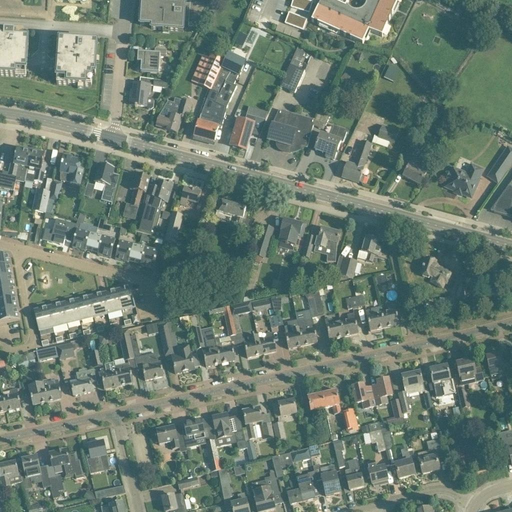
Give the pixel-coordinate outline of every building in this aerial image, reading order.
[(141,0),(140,26),(151,27),(151,30),(163,31),(163,28),(169,28),(169,31),(183,32),(184,23),(188,23),(188,28),(196,29),(209,4),(208,4),(207,6),(190,5),(191,3),(190,3),(190,5),(185,5),(185,0),(141,0)] [(325,0),(324,3),(321,2),(312,23),(320,26),(320,24),(338,32),(337,34),(363,45),(364,41),(363,41),(367,32),(382,38),(383,37),(381,36),(384,28),(386,29),(393,14),(391,13),(396,0),(366,0),(366,1),(366,3),(366,6),(365,8),(363,10),(361,11),(359,12),(357,12),(354,12),(352,11),(350,10),(347,6),(349,0),(325,0)] [(16,30),(4,29),(4,30),(5,30),(5,34),(2,33),(1,39),(0,38),(0,76),(26,78),(28,41),(18,40),(18,34),(15,34),(15,30),(16,30)] [(85,39),(73,38),(74,38),(73,43),(60,42),(57,85),(91,88),(92,76),(95,77),(97,45),(83,44),(84,39),(85,39)] [(166,56),(167,51),(155,50),(155,55),(138,54),(137,64),(141,64),(141,74),(159,75),(161,56),(166,56)] [(295,94),(305,72),(298,69),(305,54),(297,51),(290,66),(280,88),(295,94)] [(203,72),(197,85),(197,86),(210,91),(225,59),(212,53),(209,59),(203,57),(197,69),(203,72)] [(197,129),(194,139),(214,144),(218,129),(221,129),(227,109),(237,88),(234,86),(238,77),(238,76),(239,77),(246,63),(228,54),(226,59),(225,59),(210,91),(204,110),(200,123),(198,123),(197,129)] [(167,83),(156,82),(155,88),(167,90),(167,83)] [(148,100),(148,98),(149,94),(150,94),(151,86),(135,84),(133,95),(131,95),(130,106),(135,107),(135,108),(137,108),(137,107),(147,108),(149,111),(151,111),(153,109),(154,101),(148,100)] [(160,117),(156,127),(165,130),(165,131),(177,135),(182,120),(187,121),(189,115),(190,112),(192,106),(182,102),(178,111),(166,107),(159,117),(160,117)] [(325,127),(331,114),(329,113),(332,107),(328,105),(319,124),(325,127)] [(272,126),(268,141),(281,146),(280,150),(292,153),(295,151),(297,146),(308,149),(315,121),(279,111),(272,126)] [(235,131),(230,147),(246,152),(251,135),(259,137),(265,121),(256,118),(247,116),(245,122),(240,121),(237,131),(235,131)] [(394,145),(398,132),(382,127),(378,140),(394,145)] [(317,146),(315,151),(327,155),(326,158),(334,161),(337,152),(341,141),(344,142),(348,132),(339,129),(336,139),(330,137),(321,134),(317,144),(316,146),(317,146)] [(362,169),(371,146),(362,143),(353,167),(347,164),(342,179),(359,184),(359,183),(362,184),(364,178),(362,177),(362,175),(364,169),(362,169)] [(409,155),(416,158),(420,150),(414,147),(409,155)] [(498,184),(511,162),(511,151),(508,149),(489,178),(498,184)] [(0,189),(14,192),(16,182),(24,184),(27,169),(31,152),(17,150),(15,159),(12,158),(9,174),(0,171),(0,189)] [(31,152),(27,169),(36,171),(34,182),(42,184),(46,165),(43,165),(45,155),(31,152)] [(80,184),(81,181),(83,171),(80,170),(81,162),(63,158),(60,173),(60,181),(71,183),(72,182),(80,184)] [(107,166),(106,167),(105,167),(99,165),(94,184),(106,187),(102,201),(112,204),(116,188),(118,181),(119,177),(113,175),(115,170),(113,169),(112,167),(107,166)] [(426,175),(430,168),(424,165),(420,172),(409,166),(408,169),(403,177),(420,187),(426,175)] [(478,181),(482,171),(473,167),(468,178),(462,175),(461,173),(453,170),(451,175),(449,174),(446,175),(444,177),(444,179),(445,182),(448,183),(445,188),(471,199),(479,181),(478,181)] [(147,189),(150,179),(137,176),(135,182),(133,182),(130,191),(134,192),(130,206),(127,205),(123,218),(135,221),(138,208),(139,208),(142,194),(146,195),(147,189)] [(511,181),(491,212),(511,217),(511,181)] [(59,203),(62,185),(52,183),(52,186),(51,186),(50,192),(51,192),(49,201),(59,203)] [(167,205),(173,185),(165,183),(164,186),(156,183),(151,198),(146,197),(136,233),(164,241),(166,235),(161,234),(159,230),(157,229),(162,211),(162,212),(165,204),(167,205)] [(198,205),(199,203),(201,193),(184,188),(184,189),(182,188),(181,194),(183,195),(180,205),(186,207),(188,202),(198,205)] [(45,214),(48,204),(50,194),(38,192),(33,212),(45,214)] [(251,221),(246,220),(247,214),(245,214),(246,209),(219,202),(216,213),(237,218),(236,224),(247,228),(246,230),(253,234),(259,224),(252,220),(251,221)] [(45,215),(33,212),(31,220),(23,218),(21,232),(23,232),(22,234),(36,238),(36,234),(41,235),(45,215)] [(172,214),(165,242),(176,245),(183,217),(172,214)] [(77,232),(72,249),(86,253),(86,249),(92,251),(96,236),(98,230),(98,229),(84,225),(86,216),(80,215),(75,232),(77,232)] [(98,229),(98,230),(104,231),(107,221),(101,220),(98,229)] [(60,246),(64,247),(65,242),(71,244),(76,226),(56,221),(53,232),(46,230),(43,239),(49,241),(49,242),(60,245),(60,246)] [(283,232),(280,243),(295,247),(296,248),(299,237),(302,238),(304,231),(304,229),(302,228),(302,226),(284,221),(281,231),(281,232),(283,232)] [(264,260),(274,231),(264,228),(255,257),(256,258),(254,263),(260,265),(261,259),(264,260)] [(337,245),(338,244),(340,234),(322,229),(319,240),(317,240),(315,247),(331,251),(327,257),(327,263),(335,264),(335,259),(336,246),(337,245)] [(142,235),(141,242),(148,244),(149,237),(142,235)] [(96,236),(92,251),(98,252),(98,256),(111,259),(115,241),(96,236)] [(309,260),(315,239),(308,237),(303,258),(309,260)] [(379,258),(381,249),(377,248),(379,241),(366,238),(364,247),(362,254),(368,255),(366,262),(373,264),(374,257),(379,258)] [(135,262),(139,247),(120,242),(115,260),(128,264),(129,260),(135,262)] [(158,253),(139,247),(135,262),(141,264),(140,267),(154,271),(158,253)] [(0,266),(10,265),(8,254),(0,255),(0,266)] [(354,276),(357,263),(339,259),(336,271),(335,276),(344,278),(352,280),(353,276),(354,276)] [(453,276),(435,266),(436,263),(426,259),(424,268),(423,268),(420,275),(433,279),(432,281),(441,285),(442,283),(448,286),(453,276)] [(0,266),(0,278),(11,276),(10,265),(0,266)] [(169,279),(186,282),(188,274),(171,271),(169,279)] [(0,289),(13,287),(11,276),(0,278),(0,289)] [(377,278),(379,286),(387,285),(385,276),(377,278)] [(227,296),(224,297),(225,301),(228,300),(229,303),(233,302),(232,298),(233,298),(230,286),(225,287),(227,296)] [(465,303),(469,288),(460,286),(457,300),(465,303)] [(0,289),(0,300),(15,298),(13,287),(0,289)] [(130,288),(117,291),(122,312),(136,309),(130,288)] [(318,289),(312,290),(314,300),(316,308),(318,318),(324,317),(318,289)] [(117,291),(103,295),(108,316),(122,312),(117,291)] [(103,295),(89,298),(94,319),(108,316),(103,295)] [(362,297),(354,299),(356,309),(365,307),(362,297)] [(0,300),(0,312),(17,309),(15,298),(0,300)] [(89,298),(75,301),(80,322),(94,319),(89,298)] [(356,309),(354,299),(346,301),(348,311),(356,309)] [(314,300),(308,301),(310,309),(312,320),(318,318),(316,308),(314,300)] [(80,322),(75,301),(61,305),(67,326),(80,322)] [(254,313),(271,310),(269,301),(253,305),(254,313)] [(250,304),(230,308),(230,312),(232,318),(238,317),(253,314),(250,304)] [(61,305),(48,308),(53,329),(67,326),(61,305)] [(385,329),(399,326),(395,306),(388,308),(389,313),(381,315),(385,329)] [(54,334),(53,329),(48,308),(34,312),(40,337),(54,334)] [(218,351),(221,365),(235,362),(233,349),(238,348),(236,337),(234,327),(232,320),(232,318),(230,312),(230,308),(223,310),(223,308),(208,311),(210,320),(225,317),(229,338),(219,341),(218,336),(214,337),(218,351)] [(0,323),(19,320),(17,309),(0,312),(0,323)] [(373,316),(372,311),(366,313),(370,332),(385,329),(381,315),(373,316)] [(344,338),(358,335),(354,315),(347,317),(349,322),(341,324),(344,338)] [(284,326),(281,316),(275,317),(278,328),(284,326)] [(275,317),(269,319),(271,329),(278,328),(275,317)] [(305,320),(297,322),(299,328),(300,333),(303,347),(318,344),(316,334),(314,325),(313,321),(306,322),(305,320)] [(333,325),(331,320),(325,322),(329,341),(344,338),(341,324),(333,325)] [(285,331),(284,331),(286,341),(288,351),(303,347),(300,333),(299,328),(297,322),(288,324),(288,327),(285,328),(285,331)] [(166,357),(171,356),(176,375),(194,371),(189,348),(174,351),(169,324),(159,327),(166,357)] [(243,335),(240,325),(234,327),(236,337),(242,336),(243,335)] [(200,331),(200,329),(191,331),(194,344),(203,342),(200,331)] [(277,353),(272,334),(266,335),(267,340),(259,342),(258,337),(262,356),(277,353)] [(134,360),(141,358),(136,337),(129,339),(130,345),(134,360)] [(206,369),(221,365),(218,351),(214,337),(206,339),(208,348),(202,349),(204,359),(206,369)] [(247,360),(262,356),(258,337),(243,340),(247,360)] [(67,358),(74,357),(71,345),(56,348),(59,363),(67,361),(67,358)] [(130,345),(122,347),(126,362),(134,360),(130,345)] [(37,353),(36,353),(37,358),(38,363),(47,361),(45,351),(44,352),(39,353),(37,353)] [(36,353),(33,354),(17,357),(19,368),(25,367),(25,369),(29,368),(28,364),(30,364),(31,366),(36,365),(35,362),(34,359),(37,358),(36,353)] [(93,369),(102,367),(99,353),(90,354),(93,369)] [(504,365),(501,354),(486,358),(489,370),(489,369),(492,382),(499,380),(499,378),(506,377),(511,398),(511,373),(510,364),(504,365)] [(140,358),(142,367),(143,372),(145,382),(164,378),(162,368),(161,363),(158,364),(156,355),(141,358),(140,358)] [(474,371),(472,361),(457,365),(461,386),(483,381),(480,370),(474,371)] [(106,370),(100,371),(104,391),(119,388),(116,373),(115,368),(114,365),(105,367),(106,370)] [(129,365),(115,368),(116,373),(119,388),(133,385),(131,373),(129,365)] [(451,385),(449,377),(447,367),(430,371),(433,385),(440,383),(441,388),(451,385)] [(87,372),(87,370),(86,370),(79,371),(79,372),(79,374),(76,375),(78,381),(71,383),(74,398),(93,394),(90,379),(96,378),(94,371),(87,372)] [(424,393),(422,386),(423,386),(420,373),(402,377),(405,394),(399,396),(401,402),(400,402),(404,420),(405,423),(408,422),(407,415),(410,414),(406,395),(418,392),(419,394),(424,393)] [(47,404),(62,400),(58,381),(52,383),(51,380),(42,382),(43,384),(44,389),(47,404)] [(376,407),(387,405),(386,398),(392,397),(389,380),(377,383),(378,387),(371,389),(375,406),(376,407)] [(33,407),(47,404),(44,389),(43,384),(29,387),(33,407)] [(365,390),(364,386),(352,388),(356,405),(363,403),(364,410),(376,407),(375,406),(371,389),(365,390)] [(6,413),(21,409),(17,390),(9,392),(10,397),(3,398),(6,413)] [(462,411),(471,408),(466,391),(458,393),(462,411)] [(341,414),(339,407),(340,407),(336,392),(322,395),(326,410),(333,408),(335,416),(341,414)] [(319,419),(318,411),(326,410),(322,395),(308,398),(311,413),(313,420),(319,419)] [(429,418),(434,417),(429,396),(424,397),(429,418)] [(276,419),(296,415),(294,401),(273,406),(276,419)] [(396,421),(404,420),(400,402),(392,404),(396,421)] [(453,409),(455,421),(461,420),(459,408),(453,409)] [(245,441),(255,439),(252,425),(262,423),(259,409),(243,412),(247,431),(243,432),(245,441)] [(347,433),(358,431),(358,429),(354,411),(343,414),(347,433)] [(218,441),(232,438),(231,432),(227,416),(212,419),(215,430),(218,441)] [(205,440),(204,431),(201,421),(184,425),(187,439),(194,437),(195,442),(205,440)] [(306,436),(314,435),(311,421),(303,423),(306,436)] [(277,442),(286,441),(282,424),(274,426),(277,442)] [(266,442),(274,440),(271,425),(263,427),(266,442)] [(177,440),(174,427),(156,431),(159,446),(171,443),(173,451),(179,450),(180,453),(187,452),(184,438),(177,440)] [(386,452),(394,450),(389,429),(381,431),(382,432),(381,432),(386,452)] [(246,444),(245,441),(243,432),(235,434),(237,444),(237,446),(238,452),(245,451),(247,450),(246,444)] [(372,446),(376,444),(379,454),(386,452),(381,432),(369,435),(372,446)] [(249,459),(251,465),(258,463),(256,455),(253,444),(252,442),(249,443),(249,441),(245,441),(246,444),(247,450),(249,459)] [(339,470),(345,469),(342,453),(344,452),(342,441),(333,443),(339,470)] [(419,461),(420,466),(423,475),(439,471),(435,455),(441,454),(438,441),(427,444),(429,453),(418,456),(419,461)] [(207,444),(205,444),(206,445),(208,458),(210,468),(212,474),(219,472),(222,472),(220,466),(216,442),(215,442),(207,444)] [(89,476),(103,473),(100,458),(107,456),(104,443),(88,446),(89,452),(84,453),(87,462),(89,476)] [(399,480),(415,476),(407,446),(400,447),(404,463),(395,465),(399,480)] [(312,459),(320,457),(318,448),(309,450),(312,459)] [(309,450),(301,452),(303,462),(311,460),(311,459),(312,459),(309,450)] [(66,451),(50,455),(52,466),(53,469),(54,469),(63,467),(65,475),(66,480),(76,477),(76,481),(84,479),(82,471),(80,462),(77,462),(76,454),(68,456),(66,451)] [(279,458),(272,459),(276,474),(277,480),(284,478),(282,470),(293,467),(292,465),(290,455),(285,456),(280,457),(279,458)] [(476,457),(464,459),(467,471),(478,468),(476,457)] [(37,458),(22,461),(27,480),(33,479),(34,484),(42,483),(44,489),(50,488),(48,479),(46,467),(39,469),(37,458)] [(347,480),(347,482),(350,492),(364,488),(361,476),(357,461),(348,463),(350,471),(345,472),(347,480)] [(388,482),(384,467),(377,469),(375,462),(367,464),(369,472),(365,473),(367,480),(371,479),(372,486),(380,484),(380,486),(387,485),(387,482),(388,482)] [(8,478),(18,476),(16,463),(0,466),(0,476),(1,480),(1,479),(3,488),(10,487),(8,478)] [(328,468),(329,476),(321,478),(326,497),(340,494),(334,467),(328,468)] [(222,472),(219,472),(220,478),(220,480),(224,500),(231,499),(232,498),(228,478),(227,471),(222,472)] [(276,474),(270,475),(270,478),(271,481),(275,497),(281,495),(277,480),(276,474)] [(55,477),(48,479),(50,488),(51,487),(54,500),(60,498),(59,493),(59,492),(55,477)] [(303,503),(314,500),(308,478),(297,481),(303,503)] [(180,491),(199,486),(197,479),(178,484),(180,491)] [(290,507),(303,503),(297,481),(289,483),(292,494),(287,495),(290,507)] [(268,490),(265,482),(252,485),(255,493),(253,494),(257,511),(269,511),(275,511),(274,506),(275,505),(274,503),(273,504),(272,497),(271,498),(269,490),(268,490)] [(97,501),(106,499),(104,491),(96,493),(97,501)] [(91,493),(86,500),(91,502),(96,501),(95,495),(91,493)] [(165,511),(186,511),(183,495),(174,497),(162,499),(165,511)] [(232,505),(231,505),(232,511),(249,511),(248,507),(247,502),(246,502),(244,495),(237,496),(239,503),(232,505)] [(124,511),(122,503),(110,506),(110,507),(102,509),(102,511),(124,511)]
